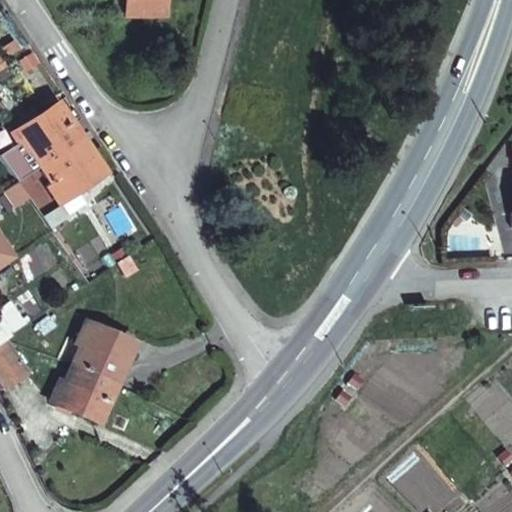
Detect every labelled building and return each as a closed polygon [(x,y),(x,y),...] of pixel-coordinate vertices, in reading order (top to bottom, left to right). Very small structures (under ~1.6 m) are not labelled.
[(169,2),(131,2),(131,9),(169,10),(169,2)] [(32,149),(41,164),(80,137),(58,103),(14,133),(26,152),(32,149)] [(80,137),(41,164),(52,180),(48,183),(61,203),(104,174),(80,137)] [(6,188),(16,203),(29,194),(19,179),(6,188)] [(0,261),(11,254),(0,238),(0,261)] [(0,320),(0,344),(12,337),(9,333),(28,321),(14,299),(0,309),(5,316),(0,320)] [(79,343),(70,363),(114,383),(132,341),(84,320),(75,342),(79,343)] [(12,337),(0,344),(0,372),(6,387),(27,373),(12,337)] [(114,383),(70,363),(62,381),(59,379),(49,401),(98,421),(114,383)]
